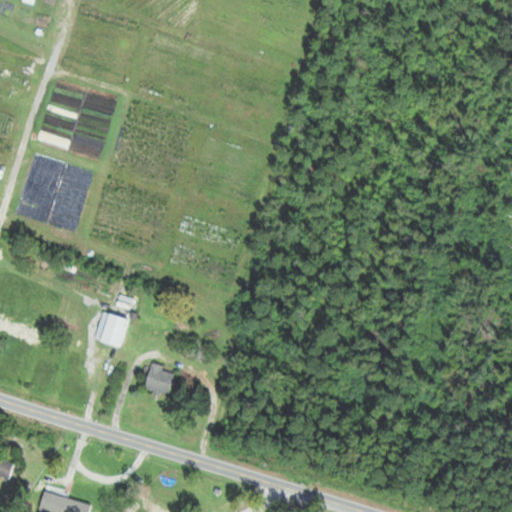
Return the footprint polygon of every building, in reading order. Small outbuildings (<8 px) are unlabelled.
[(37,313),(72,325),(74,319),(40,307),(37,313)] [(128,320),(108,313),(98,341),(118,348),(128,320)] [(1,330),(40,343),(43,335),(4,322),(1,330)] [(175,372),(151,364),(143,388),(167,396),(175,372)] [(14,462),(0,456),(0,474),(9,478),(14,462)] [(111,491),(113,482),(73,472),(71,481),(111,491)] [(148,508),(153,511),(159,511),(161,510),(152,503),(148,508)]
